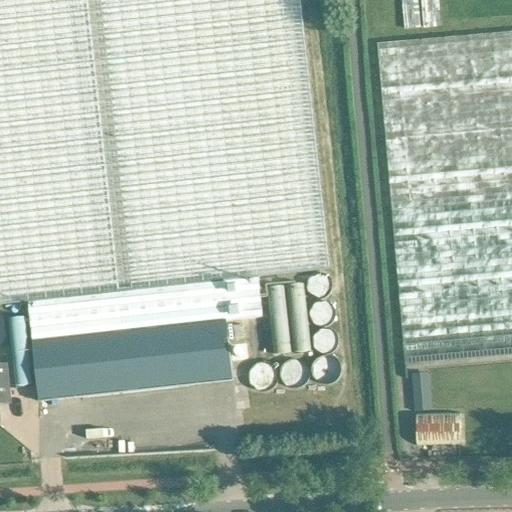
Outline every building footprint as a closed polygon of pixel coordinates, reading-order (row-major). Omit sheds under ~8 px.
[(0,0),(0,305),(29,303),(39,402),(233,381),(222,282),(330,270),(301,0),(0,0)] [(444,3),(431,4),(432,27),(445,27),(444,3)] [(405,366),(511,356),(511,32),(378,44),(405,366)] [(314,289),(299,289),(301,358),(316,357),(314,289)] [(277,305),(293,304),(293,290),(276,291),(277,305)] [(296,317),(281,318),(283,358),(298,358),(296,317)] [(0,398),(11,397),(8,365),(0,366),(0,398)] [(428,374),(412,376),(415,413),(431,412),(429,393),(428,374)]
